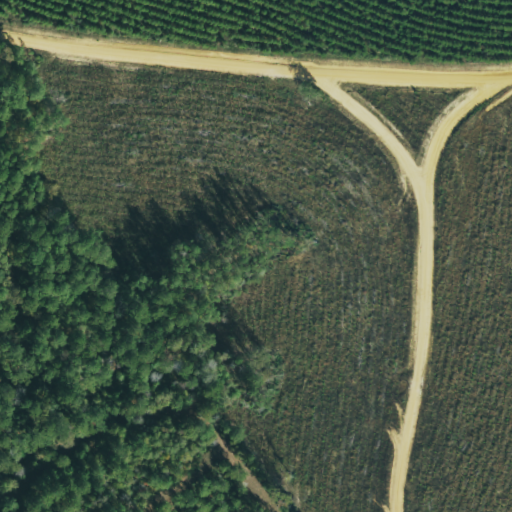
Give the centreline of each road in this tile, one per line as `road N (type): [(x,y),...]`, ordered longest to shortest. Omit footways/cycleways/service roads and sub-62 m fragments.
road 1 (residential): [(511,59),(419,83),(54,39),(0,21)]
road 2 (residential): [(412,190),(356,135),(318,71)]
